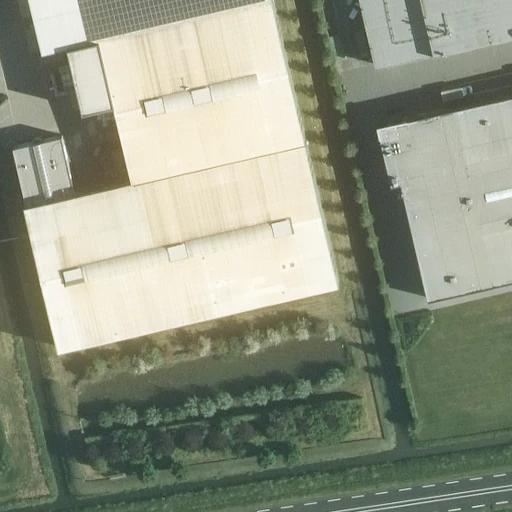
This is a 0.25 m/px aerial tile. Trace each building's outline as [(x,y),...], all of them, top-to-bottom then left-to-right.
[(272,0),(31,0),(43,50),(99,37),(133,180),(76,193),(62,135),(14,147),(27,204),(25,205),(58,347),(339,282),(272,0)] [(511,0),(360,0),(376,66),(511,34),(511,0)] [(511,93),(449,108),(462,166),(511,155),(511,93)] [(489,285),(476,225),(462,166),(449,108),(377,124),(391,184),(401,182),(428,299),(489,285)] [(476,225),(511,217),(511,155),(462,166),(476,225)] [(511,217),(476,225),(489,285),(511,279),(511,217)]
